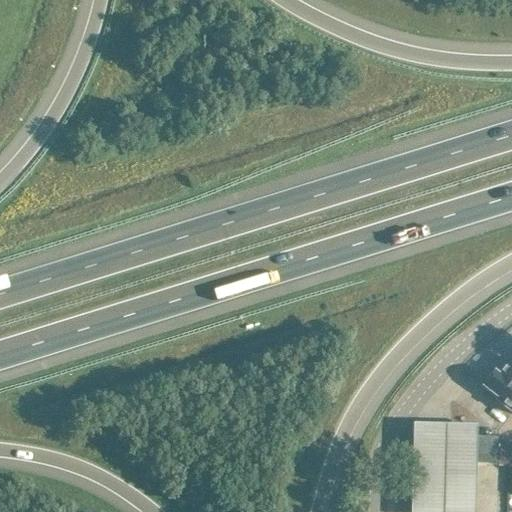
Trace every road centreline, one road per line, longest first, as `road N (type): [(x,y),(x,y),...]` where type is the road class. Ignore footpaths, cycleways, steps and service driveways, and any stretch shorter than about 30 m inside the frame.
road 1 (motorway): [(511,134),(0,293)]
road 2 (motorway): [(0,356),(511,197)]
road 3 (motorway): [(317,511),(342,434),(366,391),(433,318),(511,262)]
road 4 (unclassified): [(373,511),(383,456),(404,411),(448,360),(511,309)]
road 5 (motorway): [(511,63),(425,58),(283,0)]
road 6 (motorway): [(99,0),(71,81),(0,181)]
road 7 (motorway): [(0,450),(94,474),(150,511)]
